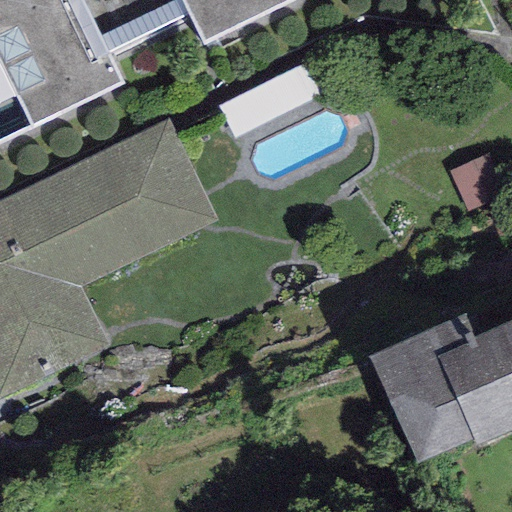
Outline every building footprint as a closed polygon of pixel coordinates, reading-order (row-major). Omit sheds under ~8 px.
[(82,0),(0,0),(0,63),(31,125),(122,79),(82,0)] [(182,0),(202,40),(285,0),(182,0)] [(314,71),(232,102),(242,129),(324,98),(314,71)] [(169,118),(0,197),(0,395),(108,345),(80,285),(218,220),(169,118)] [(485,293),(387,341),(440,449),(511,414),(511,307),(496,316),(485,293)]
